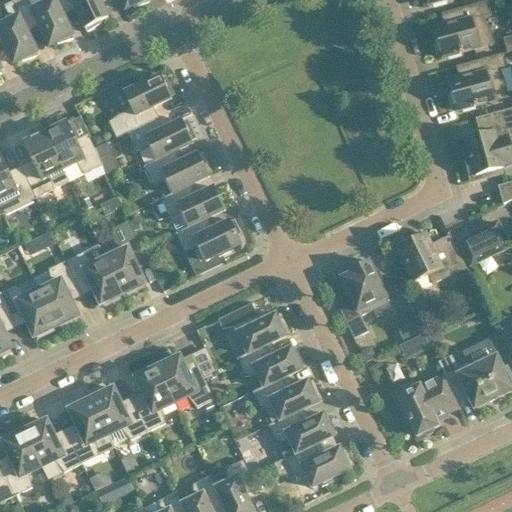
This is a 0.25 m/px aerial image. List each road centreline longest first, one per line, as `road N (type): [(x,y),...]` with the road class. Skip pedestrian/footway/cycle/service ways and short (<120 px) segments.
road 1 (residential): [(287,262),(433,202),(441,189),(389,0)]
road 2 (residential): [(0,401),(287,262)]
road 3 (residential): [(287,262),(174,28)]
road 4 (residential): [(399,487),(287,262)]
road 5 (residential): [(0,113),(174,28)]
road 6 (residential): [(399,487),(511,434)]
